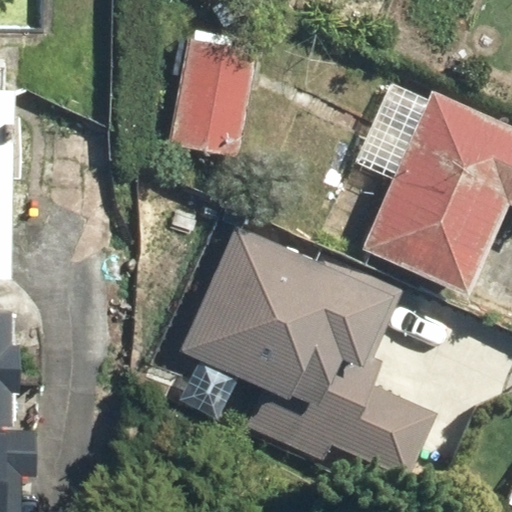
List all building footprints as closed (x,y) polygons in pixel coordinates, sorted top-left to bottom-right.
[(243,156),(259,51),(190,40),(174,146),(243,156)] [(511,115),(441,85),(436,95),(393,76),(359,157),(399,174),(375,232),(485,279),(511,215),(511,115)] [(0,83),(0,269),(19,270),(24,84),(0,83)] [(401,279),(235,216),(186,345),(325,397),(308,437),(430,488),(472,388),(375,347),(401,279)] [(24,300),(0,299),(0,415),(28,416),(31,332),(23,332),(24,300)] [(31,511),(33,463),(44,463),(45,426),(0,424),(0,511),(31,511)]
